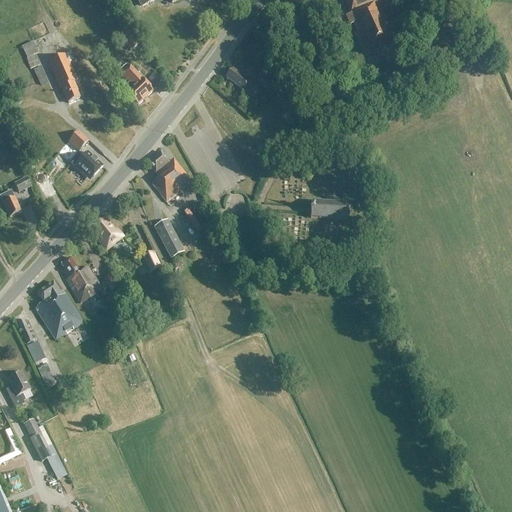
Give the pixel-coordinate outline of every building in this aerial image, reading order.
[(372,0),(343,0),(350,15),(352,14),(356,22),(352,24),(367,55),(394,42),(376,2),(374,3),(372,0)] [(130,52),(137,46),(128,34),(121,40),(123,42),(120,44),(123,48),(126,46),(130,52)] [(297,49),(286,37),(280,42),(291,55),(297,49)] [(33,43),(30,45),(22,49),(27,60),(38,54),(33,43)] [(65,56),(48,63),(60,89),(61,89),(68,104),(79,99),(77,92),(73,83),(77,82),(65,56)] [(27,62),(31,72),(40,68),(35,58),(27,62)] [(76,61),(74,62),(71,63),(71,64),(76,74),(81,71),(76,61)] [(130,67),(121,76),(128,84),(122,90),(126,94),(137,106),(153,92),(130,67)] [(234,68),(226,78),(246,94),(254,84),(234,68)] [(47,84),(40,69),(34,71),(41,87),(47,84)] [(420,77),(413,80),(417,90),(423,87),(420,77)] [(274,88),(263,78),(258,84),(269,94),(274,88)] [(17,100),(3,105),(18,139),(27,135),(16,108),(20,106),(17,100)] [(69,143),(79,152),(89,142),(78,132),(69,143)] [(80,153),(70,164),(89,182),(103,168),(88,154),(84,157),(80,153)] [(161,153),(147,163),(156,175),(157,174),(160,180),(153,185),(166,203),(192,184),(173,160),(169,164),(161,153)] [(14,185),(18,193),(31,187),(27,179),(14,185)] [(11,192),(4,196),(0,197),(0,198),(10,219),(21,213),(11,192)] [(32,211),(41,210),(39,196),(30,197),(32,211)] [(311,203),(310,219),(343,221),(345,221),(348,218),(349,216),(349,211),(349,209),(346,206),(344,205),(311,203)] [(187,226),(193,220),(199,227),(204,223),(195,211),(183,220),(187,226)] [(114,231),(105,220),(92,231),(101,242),(99,243),(106,252),(123,237),(116,229),(114,231)] [(168,221),(154,228),(170,261),(184,254),(168,221)] [(153,254),(142,259),(148,271),(150,275),(152,274),(160,271),(161,270),(158,263),(153,254)] [(86,268),(79,273),(71,260),(61,266),(64,272),(62,273),(67,280),(64,282),(80,306),(102,293),(86,268)] [(104,282),(111,294),(117,290),(110,279),(104,282)] [(60,294),(53,284),(37,294),(43,304),(34,310),(55,342),(83,323),(63,292),(60,294)] [(32,342),(23,320),(17,323),(26,345),(32,342)] [(37,370),(46,389),(56,384),(50,371),(49,371),(47,366),(37,370)] [(7,380),(12,389),(6,392),(15,410),(24,405),(24,404),(24,403),(25,402),(22,395),(30,391),(21,373),(7,380)] [(29,441),(35,454),(37,457),(49,451),(34,421),(23,427),(30,441),(29,441)] [(0,509),(1,511),(14,511),(2,482),(0,482),(0,509)]
